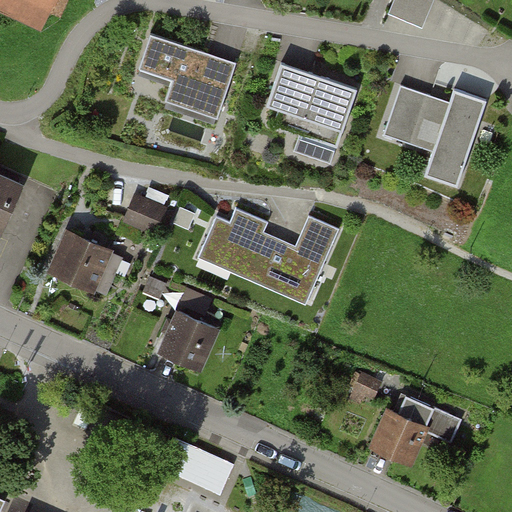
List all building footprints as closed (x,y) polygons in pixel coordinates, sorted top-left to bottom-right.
[(0,0),(0,6),(12,12),(15,7),(43,20),(51,0),(0,0)] [(433,1),(431,0),(396,0),(393,10),(424,23),(433,1)] [(238,62),(151,33),(140,68),(173,79),(166,99),(219,116),(238,62)] [(358,88),(283,62),(268,105),(280,109),(274,125),(338,147),(358,88)] [(458,185),(488,99),(455,88),(449,107),(429,100),(431,95),(402,84),(384,134),(405,141),(411,123),(440,133),(426,174),(458,185)] [(0,174),(0,227),(1,229),(21,184),(0,174)] [(141,196),(131,219),(160,233),(171,209),(141,196)] [(223,217),(204,261),(312,307),(345,232),(314,219),(301,250),(265,234),(270,222),(242,210),(236,222),(223,217)] [(78,231),(61,269),(100,287),(117,249),(78,231)] [(186,313),(168,353),(207,370),(225,330),(186,313)] [(394,410),(377,448),(416,465),(431,432),(458,444),(470,417),(415,393),(405,415),(394,410)] [(167,466),(224,492),(237,463),(180,437),(167,466)] [(0,511),(3,511),(9,500),(0,496),(0,511)]
